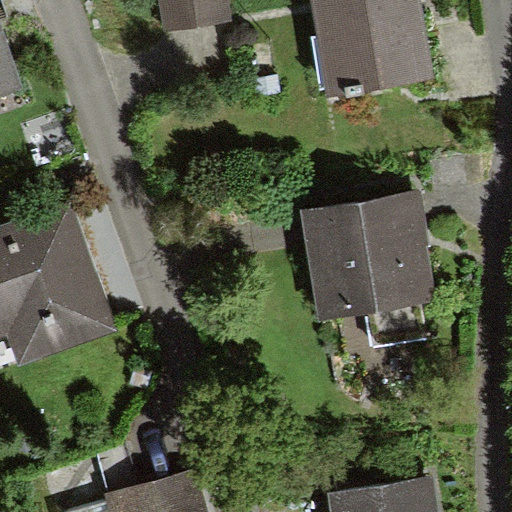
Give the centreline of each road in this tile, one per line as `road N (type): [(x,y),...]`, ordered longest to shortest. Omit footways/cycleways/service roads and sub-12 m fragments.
road 1 (residential): [(234,511),(60,0)]
road 2 (residential): [(511,108),(483,426),(489,511)]
